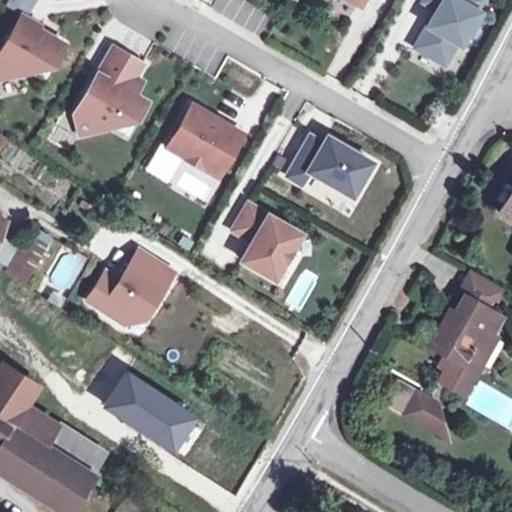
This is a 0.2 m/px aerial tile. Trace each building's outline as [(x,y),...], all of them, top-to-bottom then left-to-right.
[(31,14),(36,0),(9,0),(7,4),(31,14)] [(482,0),(481,0),(424,0),(422,3),(436,11),(414,49),(443,65),(455,44),(459,46),(478,14),(475,12),(482,0)] [(51,66),(63,45),(36,29),(38,26),(20,16),(0,50),(0,79),(27,72),(51,66)] [(73,115),(78,136),(110,127),(134,121),(144,102),(132,95),(136,87),(130,84),(140,65),(111,48),(73,115)] [(42,81),(51,66),(27,72),(42,81)] [(223,165),(240,135),(190,106),(166,149),(202,170),(210,157),(223,165)] [(125,136),(134,121),(110,127),(125,136)] [(306,172),(350,198),(369,164),(325,138),(321,145),(308,137),(285,177),(299,185),(306,172)] [(215,178),(223,165),(210,157),(202,170),(215,178)] [(310,175),(302,188),(321,199),(329,186),(310,175)] [(511,192),(500,211),(511,218),(511,192)] [(247,234),(253,238),(239,261),(272,281),(299,235),(246,205),(230,232),(244,240),(247,234)] [(27,235),(5,273),(8,275),(21,283),(44,245),(27,235)] [(138,337),(181,272),(139,244),(119,275),(105,266),(83,300),(138,337)] [(300,306),(316,274),(302,268),(287,300),(300,306)] [(492,309),(464,293),(454,311),(449,309),(434,335),(449,344),(445,351),(477,369),(496,335),(491,332),(482,328),(492,309)] [(501,315),(492,309),(482,328),(491,332),(501,315)] [(471,380),(477,369),(445,351),(440,361),(471,380)] [(0,470),(65,511),(88,476),(40,444),(53,424),(20,403),(32,383),(3,364),(0,368),(0,470)] [(397,423),(409,431),(423,407),(411,400),(397,423)] [(430,411),(423,407),(409,431),(437,447),(430,411)] [(101,455),(53,424),(40,444),(88,476),(101,455)]
